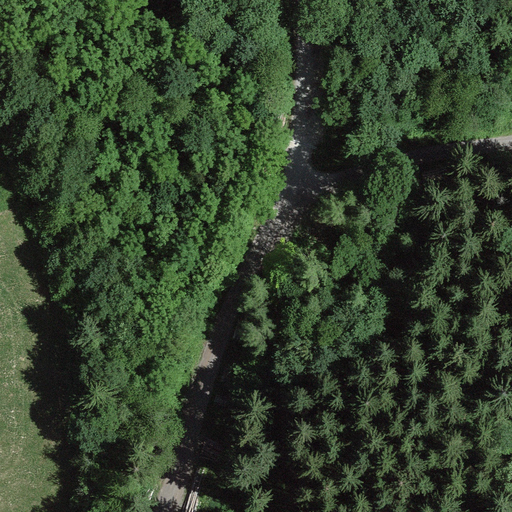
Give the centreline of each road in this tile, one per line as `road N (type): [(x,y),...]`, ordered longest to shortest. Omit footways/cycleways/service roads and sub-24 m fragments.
road 1 (track): [(166,511),(246,291),(302,187),(307,0)]
road 2 (track): [(302,187),(511,149)]
